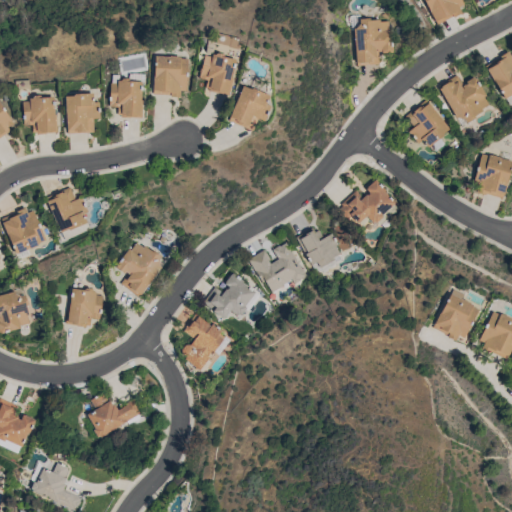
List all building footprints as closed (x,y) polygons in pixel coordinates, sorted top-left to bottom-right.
[(460,0),(463,4),(458,6),(461,12),(453,16),(452,15),(437,24),(423,0),(460,0)] [(359,18),(369,17),(369,20),(378,19),(379,21),(387,21),(388,30),(390,30),(392,50),(391,50),(391,51),(381,52),(381,50),(377,51),(378,63),(357,65),(356,62),(353,28),(355,28),(359,24),(359,18)] [(500,56),(499,55),(507,50),(510,55),(511,53),(511,93),(505,98),(485,65),(500,56)] [(204,55),(211,57),(212,54),(214,54),(217,52),(223,54),(225,56),(235,59),(231,77),(232,78),(228,95),(217,92),(217,93),(204,89),(206,80),(199,78),(199,77),(198,77),(204,55)] [(185,91),(180,90),(179,97),(170,96),(170,95),(152,94),(154,55),(169,56),(169,55),(177,56),(180,57),(180,58),(187,58),(185,91)] [(438,85),(456,74),(462,85),(466,83),(465,81),(473,77),(474,79),(476,78),(485,95),(484,96),(488,104),(481,109),(482,111),(473,116),(474,118),(466,122),(464,118),(459,118),(458,117),(456,118),(438,85)] [(140,100),(142,100),(141,118),(120,116),(120,114),(116,114),(117,107),(108,106),(110,82),(117,83),(117,80),(120,80),(122,78),(128,78),(129,81),(141,81),(140,100)] [(242,85),(251,89),(251,88),(269,95),(265,104),(270,106),(264,121),(257,118),(252,131),(228,120),(242,85)] [(64,96),(73,95),(73,94),(92,93),(93,102),(98,102),(99,118),(92,118),(93,132),(67,133),(64,96)] [(54,115),(56,115),(57,132),(45,133),(46,133),(36,134),(36,132),(32,132),(31,124),(23,125),(22,101),(29,101),(29,98),(32,98),(34,95),(39,95),(42,97),(53,96),(54,115)] [(408,131),(413,127),(405,116),(425,99),(448,128),(442,133),(443,135),(428,147),(422,139),(417,143),(408,131)] [(0,102),(13,123),(7,127),(10,130),(0,136),(0,102)] [(485,193),(485,195),(476,192),(478,183),(473,182),(481,153),(488,155),(488,154),(490,155),(491,154),(499,157),(511,161),(502,198),(485,193)] [(381,214),(382,216),(375,223),(374,221),(372,222),(366,215),(358,223),(350,215),(346,219),(337,210),(342,205),(340,204),(355,190),(361,198),(365,194),(366,195),(369,193),(365,189),(366,188),(366,187),(373,180),(374,181),(375,180),(384,190),(383,191),(394,202),(381,214)] [(45,197),(69,187),(75,200),(81,197),(88,211),(83,213),(87,222),(69,230),(68,228),(60,232),(45,197)] [(45,239),(38,243),(39,244),(36,245),(37,245),(30,249),(29,248),(16,254),(0,219),(17,211),(16,211),(25,207),(28,213),(33,211),(45,239)] [(304,254),(307,252),(302,245),(300,246),(295,237),(312,227),(315,231),(318,229),(323,238),(331,233),(337,244),(335,246),(339,253),(332,257),(333,259),(320,267),(316,261),(311,265),(304,254)] [(140,294),(139,294),(137,296),(120,283),(128,273),(125,271),(124,273),(116,267),(117,265),(117,264),(128,248),(130,250),(136,242),(143,247),(144,246),(152,252),(153,250),(161,256),(158,260),(159,266),(161,267),(140,294)] [(306,275),(300,279),(300,280),(294,284),(291,279),(282,285),(283,285),(272,292),(265,280),(262,282),(248,259),(264,249),(272,263),(278,259),(272,249),(279,245),(279,246),(285,243),(306,275)] [(214,286),(222,293),(225,288),(227,289),(228,287),(224,284),(225,282),(225,281),(231,273),(232,274),(232,273),(243,281),(242,282),(255,292),(244,306),(246,307),(240,315),(238,313),(237,315),(230,310),(224,318),(202,302),(214,286)] [(84,290),(86,288),(91,289),(93,291),(95,291),(95,295),(102,296),(99,319),(90,317),(89,326),(86,325),(85,327),(75,326),(75,325),(65,323),(67,306),(69,306),(71,288),(84,290)] [(452,288),(463,294),(461,299),(462,300),(463,299),(470,303),(470,304),(472,305),(471,306),(479,309),(464,338),(458,335),(456,341),(447,336),(448,335),(432,327),(452,288)] [(0,295),(14,291),(15,293),(21,296),(25,295),(27,304),(26,305),(28,314),(26,315),(28,323),(19,325),(19,328),(1,333),(0,332),(0,295)] [(492,311),(499,314),(500,313),(502,314),(502,313),(509,317),(509,318),(511,319),(511,347),(507,358),(491,351),(490,353),(482,349),(485,343),(479,340),(492,311)] [(190,345),(194,339),(183,331),(186,327),(185,326),(196,312),(221,331),(218,335),(223,339),(213,352),(211,350),(207,356),(209,357),(199,370),(184,359),(186,357),(181,353),(181,349),(185,345),(188,344),(190,345)] [(100,437),(99,436),(97,437),(92,429),(95,428),(86,415),(95,409),(90,400),(102,392),(108,401),(109,400),(112,405),(113,404),(116,409),(133,398),(134,399),(135,399),(139,406),(138,406),(141,412),(138,414),(140,417),(130,424),(129,423),(128,424),(126,421),(100,437)] [(0,397),(18,406),(13,415),(18,417),(17,418),(20,419),(22,414),(24,415),(24,414),(33,419),(34,420),(28,433),(27,432),(21,446),(5,439),(3,441),(0,439),(0,397)] [(33,489),(30,488),(33,482),(30,479),(38,460),(45,467),(53,471),(57,462),(67,467),(66,469),(68,470),(62,483),(65,484),(62,488),(81,497),(79,500),(81,500),(77,507),(76,507),(74,510),(32,491),(33,489)]
